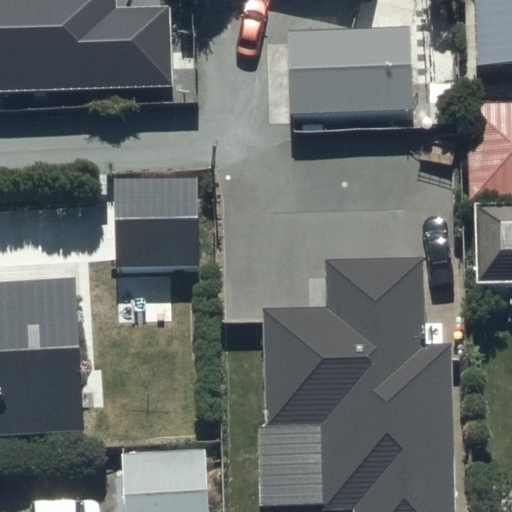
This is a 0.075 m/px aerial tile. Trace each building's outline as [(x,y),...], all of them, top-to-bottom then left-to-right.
[(0,0),(0,90),(173,85),(170,7),(117,9),(117,0),(0,0)] [(511,0),(458,0),(460,84),(511,83),(511,0)] [(406,38),(275,44),(279,135),(410,130),(406,38)] [(511,117),(456,119),(459,211),(511,209),(511,117)] [(189,281),(187,190),(105,191),(106,281),(189,281)] [(511,221),(461,223),(463,299),(511,298),(511,221)] [(319,318),(249,321),(254,431),(244,432),(248,511),(447,511),(440,357),(418,358),(414,270),(317,275),(319,318)] [(0,447),(71,444),(64,299),(0,302),(0,447)] [(204,511),(201,460),(115,465),(118,511),(204,511)]
